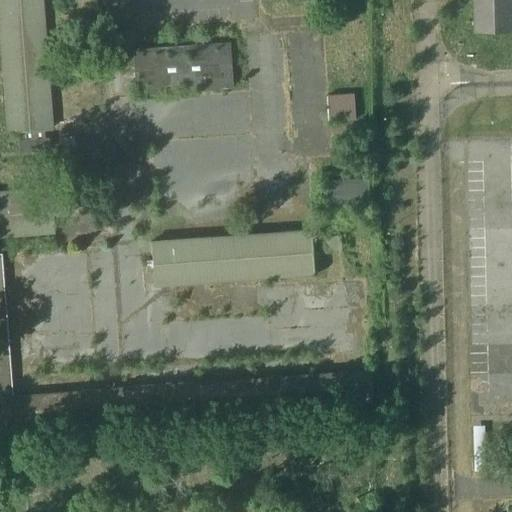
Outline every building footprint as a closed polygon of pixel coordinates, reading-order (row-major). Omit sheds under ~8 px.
[(40,0),(0,0),(0,30),(7,131),(18,131),(19,151),(49,149),(48,137),(43,138),(42,129),(49,128),(40,0)] [(511,0),(476,0),(477,29),(511,28),(511,0)] [(228,44),(132,51),(134,93),(231,87),(228,44)] [(354,94),(328,96),(329,121),(355,120),(354,94)] [(351,125),(330,126),(331,138),(352,136),(351,125)] [(368,180),(324,181),(324,205),(369,204),(368,180)] [(49,189),(0,192),(0,235),(52,231),(50,201),(49,195),(49,189)] [(70,194),(49,195),(50,201),(59,200),(60,215),(71,214),(70,194)] [(312,231),(150,243),(153,285),(315,273),(312,231)] [(0,254),(0,428),(14,427),(11,397),(0,254)] [(370,371),(190,384),(193,414),(372,401),(370,371)] [(190,384),(11,397),(14,427),(193,414),(190,384)]
